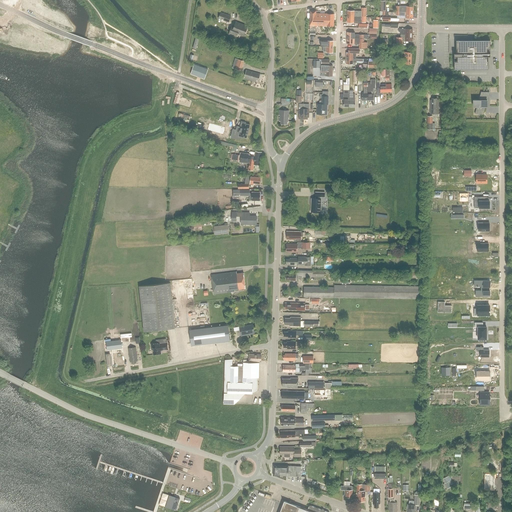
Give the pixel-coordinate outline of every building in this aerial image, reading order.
[(366,8),(362,8),(362,11),(347,11),(347,17),(356,17),(361,17),(366,17),(366,8)] [(323,20),(334,20),(334,14),(315,14),(315,11),(310,11),(310,16),(310,20),(323,20)] [(229,22),(231,16),(221,12),(218,18),(229,22)] [(334,26),(334,20),(323,20),(310,20),(310,35),(316,35),(316,26),(334,26)] [(237,37),(238,33),(244,36),(247,27),(236,22),(234,26),(232,26),(229,34),(237,37)] [(412,41),(412,35),(401,35),(401,38),(396,38),(396,44),(393,44),(393,46),(403,46),(403,41),(412,41)] [(368,43),(368,40),(368,39),(364,39),(360,39),(347,38),(347,44),(359,44),(359,48),(366,48),(366,43),(368,43)] [(490,57),(490,40),(456,40),(456,49),(457,49),(457,54),(454,54),(454,70),(488,70),(488,61),(487,61),(487,57),(490,57)] [(349,48),(349,49),(349,53),(346,53),(346,59),(356,59),(356,53),(359,53),(359,49),(349,48)] [(238,60),(236,69),(241,71),(244,61),(238,60)] [(332,76),(333,66),(329,66),(329,60),(321,60),(321,72),(325,72),(325,76),(332,76)] [(202,75),(205,65),(196,62),(192,71),(202,75)] [(259,81),(260,74),(247,71),(244,79),(257,82),(257,80),(259,81)] [(367,88),(368,100),(373,100),(373,89),(376,89),(376,80),(371,80),(371,83),(367,83),(367,88)] [(380,91),(380,93),(386,92),(386,84),(380,85),(380,80),(377,81),(377,89),(379,89),(379,91),(380,91)] [(487,107),(487,100),(486,100),(489,92),(481,92),(479,100),(474,100),(472,107),(477,107),(475,114),(483,114),(485,107),(487,107)] [(326,113),(327,113),(327,104),(328,105),(328,96),(322,96),(322,104),(317,104),(317,113),(318,113),(318,114),(326,115),(326,113)] [(288,124),(288,111),(279,111),(279,124),(288,124)] [(241,137),(246,138),(250,125),(245,124),(245,123),(241,122),(240,127),(241,127),(239,134),(232,132),(231,138),(240,140),(241,137)] [(208,131),(223,135),(225,128),(210,124),(208,131)] [(260,166),(262,152),(256,151),(256,156),(250,155),(250,154),(241,153),(239,162),(250,164),(249,170),(254,171),(254,165),(260,166)] [(260,184),(261,178),(246,176),(245,184),(239,184),(239,188),(249,188),(249,184),(251,184),(254,185),(255,183),(260,184)] [(311,199),(311,212),(321,213),(321,199),(321,197),(325,197),(325,193),(316,192),(316,197),(316,199),(311,199)] [(475,197),(475,208),(479,208),(479,201),(484,201),(484,197),(475,197)] [(250,216),(250,213),(232,213),(232,221),(236,221),(237,217),(242,217),(242,224),(257,224),(257,216),(250,216)] [(191,224),(184,225),(185,231),(191,230),(191,231),(202,230),(201,222),(190,223),(191,224)] [(228,225),(214,226),(215,235),(229,234),(228,225)] [(301,232),(286,232),(286,240),(294,240),(294,241),(301,241),(301,235),(303,235),(303,232),(301,232)] [(297,244),(287,244),(287,252),(297,252),(298,248),(310,248),(310,242),(297,242),(297,244)] [(288,264),(288,265),(298,265),(298,264),(305,264),(305,265),(311,266),(311,257),(298,257),(298,259),(290,258),(290,260),(286,259),(286,264),(288,264)] [(417,270),(407,270),(407,282),(417,282),(417,270)] [(286,275),(286,280),(292,280),(292,281),(296,281),(296,280),(298,280),(298,278),(302,278),(302,276),(303,276),(303,278),(325,279),(325,273),(296,271),(296,274),(290,274),(290,275),(286,275)] [(235,290),(246,289),(244,273),(237,274),(237,272),(211,275),(214,294),(231,292),(235,292),(235,290)] [(475,281),(475,287),(482,287),(482,291),(476,291),(476,297),(490,297),(490,291),(489,291),(489,287),(490,287),(490,281),(475,281)] [(170,283),(139,286),(144,331),(175,327),(170,283)] [(334,287),(304,287),(304,297),(421,299),(421,287),(334,285),(334,287)] [(438,302),(438,312),(451,313),(452,305),(445,305),(445,302),(438,302)] [(478,306),(478,315),(490,315),(490,306),(478,306)] [(299,323),(299,318),(292,317),(292,319),(286,319),(286,320),(285,320),(285,323),(286,323),(286,326),(294,326),(294,328),(302,328),(303,323),(299,323)] [(238,336),(255,333),(253,324),(240,327),(241,330),(237,331),(238,336)] [(228,325),(189,330),(191,346),(230,341),(228,325)] [(478,327),(478,339),(486,339),(486,327),(483,327),(478,327)] [(121,340),(106,342),(107,350),(122,348),(121,340)] [(161,351),(168,350),(167,342),(160,343),(158,342),(153,343),(152,344),(151,344),(151,350),(152,350),(153,355),(161,354),(161,351)] [(477,347),(477,350),(480,350),(480,357),(489,357),(489,350),(483,350),(483,347),(477,347)] [(137,361),(138,361),(137,348),(129,348),(130,362),(132,362),(132,363),(137,363),(137,361)] [(261,362),(261,355),(249,354),(249,361),(247,361),(247,360),(243,360),(243,367),(232,367),(232,360),(225,360),(224,404),(234,404),(245,394),(253,394),(253,393),(255,393),(257,390),(258,385),(255,384),(258,382),(258,378),(259,378),(260,363),(257,363),(257,362),(261,362)] [(478,371),(478,379),(490,379),(490,371),(478,371)] [(283,379),(282,387),(287,387),(287,388),(298,388),(298,378),(291,378),(291,379),(283,379)] [(481,395),(481,403),(486,403),(486,405),(489,405),(489,393),(486,393),(486,395),(481,395)] [(306,403),(301,403),(301,413),(306,413),(306,412),(308,412),(308,408),(314,408),(314,404),(306,403)] [(280,447),(280,453),(282,453),(282,455),(284,455),(284,457),(290,457),(290,455),(294,455),(294,457),(301,457),(301,452),(297,452),(297,450),(294,450),(294,447),(280,447)] [(274,466),(273,476),(301,477),(301,466),(297,466),(274,466)] [(449,476),(443,479),(445,483),(449,481),(451,485),(453,484),(449,476)] [(358,496),(358,501),(365,501),(365,491),(370,492),(370,485),(357,484),(357,493),(356,493),(355,496),(358,496)] [(347,496),(347,498),(351,498),(352,495),(353,495),(353,490),(352,490),(352,486),(341,486),(341,490),(346,490),(346,496),(347,496)] [(169,495),(165,507),(167,508),(176,511),(180,499),(174,496),(171,495),(169,495)] [(409,504),(408,511),(415,511),(416,509),(415,509),(415,505),(419,505),(419,495),(415,495),(414,505),(409,504)] [(307,509),(284,501),(279,511),(329,511),(309,504),(307,509)] [(397,511),(397,502),(389,502),(388,511),(397,511)] [(497,504),(489,503),(488,510),(496,511),(497,504)]
